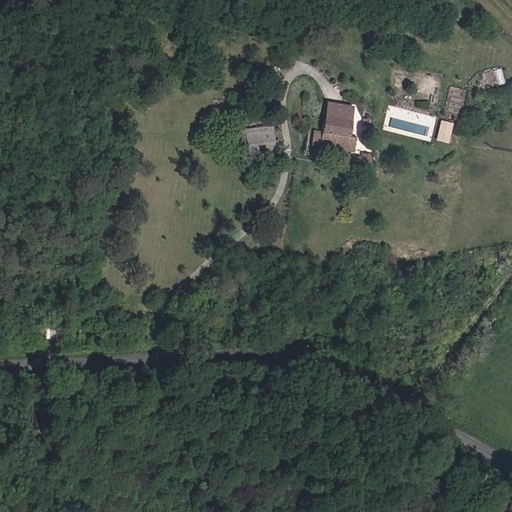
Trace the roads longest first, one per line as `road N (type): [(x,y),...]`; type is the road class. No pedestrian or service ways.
road 1 (tertiary): [(511,462),(302,356),(0,364)]
road 2 (track): [(511,270),(405,405)]
